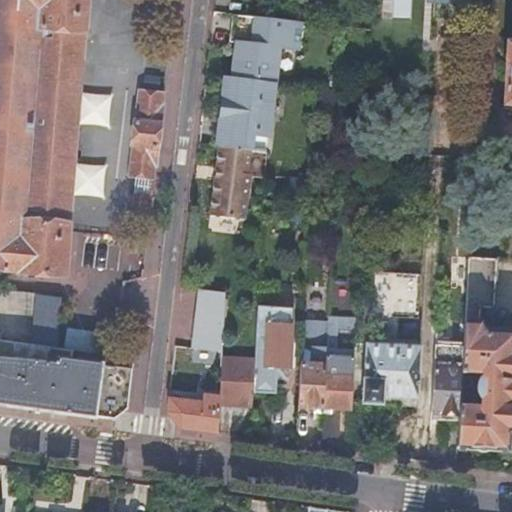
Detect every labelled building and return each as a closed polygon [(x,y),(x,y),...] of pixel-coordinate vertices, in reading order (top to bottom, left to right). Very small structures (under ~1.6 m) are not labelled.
[(84,32),(86,0),(0,0),(0,268),(1,269),(1,271),(64,276),(68,225),(67,224),(82,33),(84,32)] [(469,23),(470,0),(433,0),(432,21),(469,23)] [(241,18),(239,28),(271,32),(273,21),(241,18)] [(230,62),(229,72),(257,76),(257,81),(266,82),(266,77),(277,78),(278,67),(267,66),(270,46),(271,32),(239,28),(238,42),(235,62),(230,62)] [(285,48),(270,46),(267,66),(278,67),(283,68),(285,48)] [(220,132),(218,148),(248,151),(265,152),(266,136),(259,136),(261,119),(268,120),(271,83),(266,82),(257,81),(232,79),(229,100),(224,100),(221,121),(231,122),(230,133),(220,132)] [(155,168),(162,107),(160,107),(162,96),(137,93),(127,176),(136,177),(152,179),(153,167),(155,168)] [(266,136),(268,120),(261,119),(259,136),(266,136)] [(231,122),(221,121),(220,132),(230,133),(231,122)] [(218,148),(211,214),(233,216),(232,219),(244,220),(248,178),(245,177),(248,151),(218,148)] [(268,168),(268,180),(287,182),(289,154),(273,153),(272,168),(268,168)] [(134,195),(151,197),(153,179),(152,179),(136,177),(134,195)] [(126,229),(147,231),(151,197),(134,195),(130,195),(126,229)] [(459,415),(457,447),(511,450),(511,338),(509,336),(485,334),(479,327),(480,308),(494,308),(497,260),(468,259),(463,353),(461,374),(483,375),(480,410),(459,409),(459,415)] [(365,344),(361,404),(418,408),(421,348),(397,346),(398,319),(418,320),(420,275),(371,273),(368,345),(365,344)] [(195,291),(190,364),(223,366),(223,359),(227,295),(195,291)] [(257,362),(255,392),(278,394),(278,380),(290,381),(294,309),(274,308),(260,307),(258,335),(257,362)] [(329,321),(305,320),(299,407),(324,409),(327,358),(329,321)] [(0,345),(59,351),(60,345),(0,337),(0,345)] [(59,351),(72,353),(103,356),(102,346),(60,341),(60,345),(59,351)] [(354,359),(352,404),(361,404),(365,344),(355,344),(354,359)] [(0,405),(110,420),(127,406),(131,370),(71,362),(72,353),(59,351),(0,345),(0,405)] [(435,352),(431,414),(459,415),(459,409),(461,374),(463,353),(435,352)] [(327,358),(324,409),(351,411),(352,404),(354,359),(327,358)] [(223,359),(223,366),(221,398),(220,406),(254,408),(255,392),(257,362),(223,359)] [(220,406),(221,398),(202,396),(201,403),(170,400),(168,413),(180,430),(218,435),(220,406)] [(340,415),(324,414),(322,449),(338,451),(340,415)]
